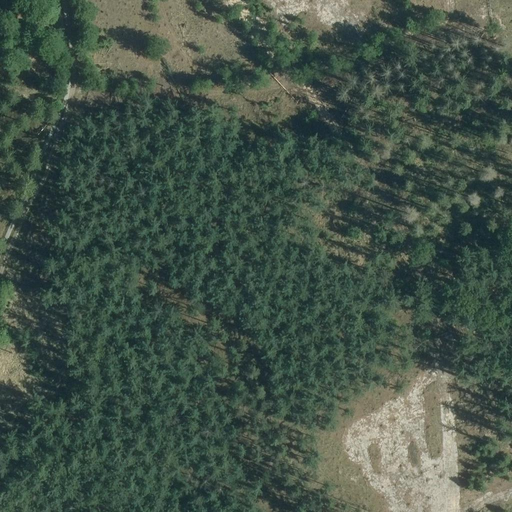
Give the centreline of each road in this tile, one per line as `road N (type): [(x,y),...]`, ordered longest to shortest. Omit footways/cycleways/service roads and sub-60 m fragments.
road 1 (track): [(441,349),(393,209),(291,73)]
road 2 (track): [(74,90),(291,73)]
road 3 (track): [(0,273),(74,90)]
road 4 (track): [(451,511),(441,349)]
